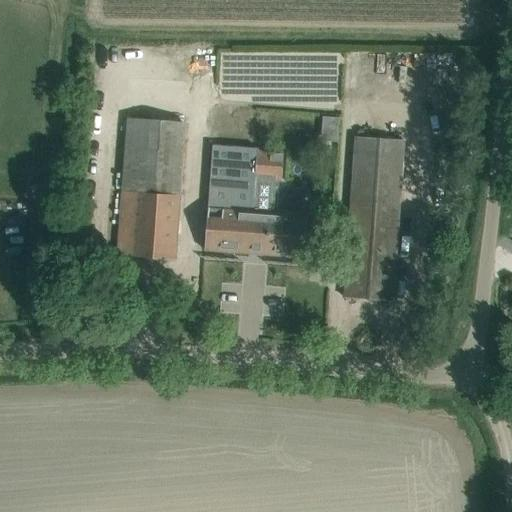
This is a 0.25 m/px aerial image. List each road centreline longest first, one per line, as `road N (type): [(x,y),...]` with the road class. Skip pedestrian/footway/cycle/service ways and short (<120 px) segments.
road 1 (unclassified): [(0,352),(50,347),(289,361),(471,389)]
road 2 (unclassified): [(471,389),(511,64)]
road 3 (unclassified): [(511,508),(493,408),(471,389)]
